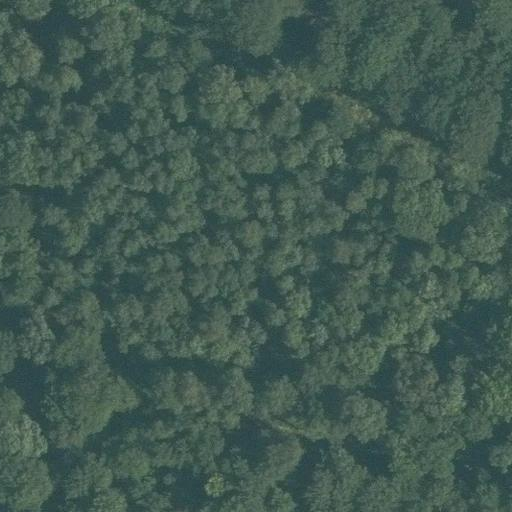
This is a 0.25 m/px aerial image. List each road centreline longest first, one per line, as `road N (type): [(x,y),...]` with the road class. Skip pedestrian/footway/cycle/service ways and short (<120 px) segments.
road 1 (unclassified): [(0,428),(366,444),(511,462)]
road 2 (tertiary): [(511,97),(316,0)]
